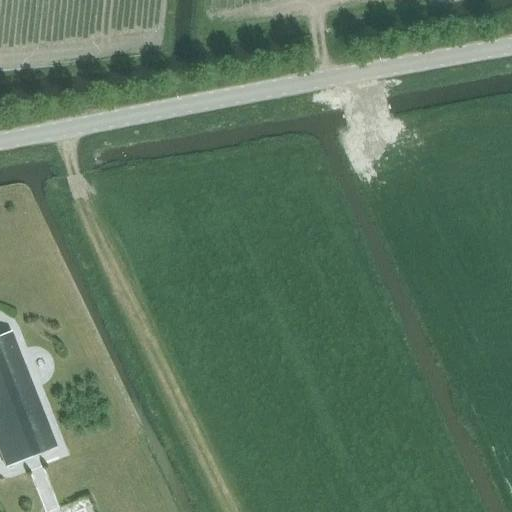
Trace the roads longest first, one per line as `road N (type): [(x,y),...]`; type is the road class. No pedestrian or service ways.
road 1 (unclassified): [(0,142),(511,49)]
road 2 (track): [(106,246),(73,173),(67,133)]
